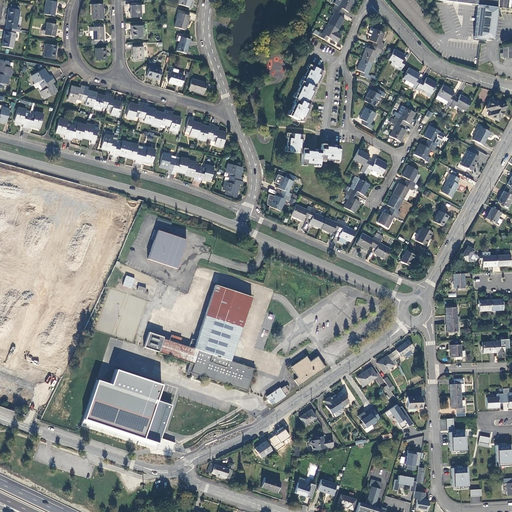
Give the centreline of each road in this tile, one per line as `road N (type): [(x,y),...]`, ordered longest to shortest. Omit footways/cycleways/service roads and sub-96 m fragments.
road 1 (residential): [(244,213),(0,138)]
road 2 (tertiary): [(237,226),(0,154)]
road 3 (tertiary): [(199,455),(250,433),(389,336)]
road 4 (residential): [(511,508),(463,510),(442,501),(431,369)]
road 5 (residential): [(401,156),(348,130),(346,121),(349,80),(340,62),(374,2)]
road 6 (residential): [(424,292),(244,213)]
road 7 (tertiary): [(511,131),(424,292)]
road 8 (tertiary): [(394,297),(237,226)]
road 9 (residential): [(374,2),(435,63),(511,90)]
road 10 (secondary): [(134,464),(17,424)]
